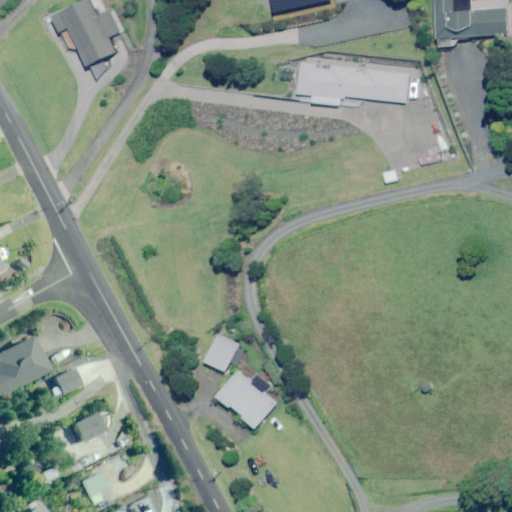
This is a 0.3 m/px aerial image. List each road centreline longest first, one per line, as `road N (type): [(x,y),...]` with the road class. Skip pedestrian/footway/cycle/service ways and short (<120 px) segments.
road 1 (tertiary): [(86,266),(219,511)]
road 2 (tertiary): [(0,103),(86,266)]
